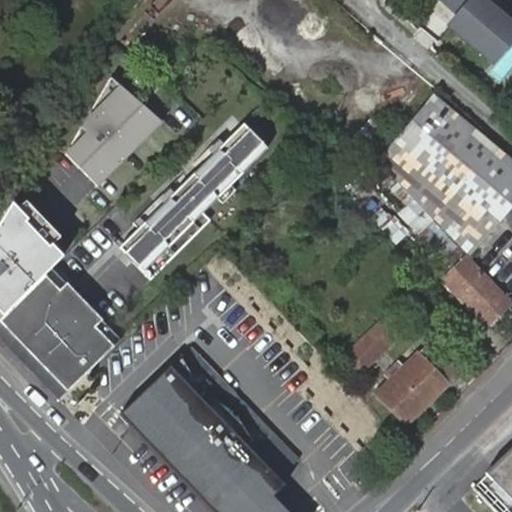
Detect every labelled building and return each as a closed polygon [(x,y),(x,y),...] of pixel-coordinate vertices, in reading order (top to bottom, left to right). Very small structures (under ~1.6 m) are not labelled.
[(511,40),(511,23),(484,0),(471,0),(450,25),(494,63),(511,40)] [(163,121),(110,76),(65,153),(97,186),(163,121)] [(400,137),(379,161),(435,219),(472,257),(511,206),(511,159),(434,95),(400,137)] [(151,279),(211,220),(203,213),(269,149),(245,125),(120,247),(151,279)] [(12,202),(0,222),(0,316),(63,254),(12,202)] [(487,326),(511,302),(511,299),(472,257),(435,219),(421,233),(453,266),(441,277),(487,326)] [(406,257),(416,268),(430,254),(420,244),(406,257)] [(122,339),(53,266),(0,319),(0,334),(61,398),(122,339)] [(399,335),(384,319),(347,357),(361,372),(399,335)] [(168,360),(178,370),(199,350),(190,341),(168,360)] [(459,373),(430,343),(378,393),(408,424),(459,373)] [(121,409),(217,511),(292,511),(272,490),(283,479),(278,474),(260,455),(281,436),(257,410),(235,430),(213,407),(234,388),(199,350),(178,370),(168,360),(121,409)] [(234,388),(213,407),(235,430),(257,410),(234,388)] [(299,454),(281,436),(260,455),(278,474),(299,454)] [(511,448),(486,472),(511,499),(511,448)]
